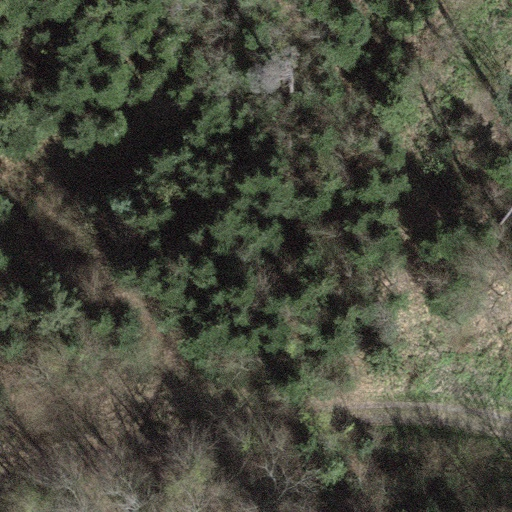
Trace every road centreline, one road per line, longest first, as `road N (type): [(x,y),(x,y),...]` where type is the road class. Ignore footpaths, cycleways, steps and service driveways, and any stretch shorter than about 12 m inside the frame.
road 1 (track): [(0,476),(383,406),(511,422)]
road 2 (track): [(197,441),(8,195),(0,160)]
